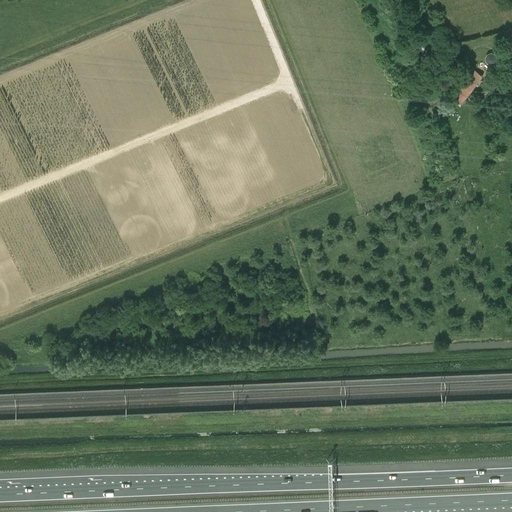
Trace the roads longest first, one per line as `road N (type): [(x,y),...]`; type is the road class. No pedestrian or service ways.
road 1 (motorway): [(511,475),(0,495)]
road 2 (motorway): [(249,511),(511,500)]
